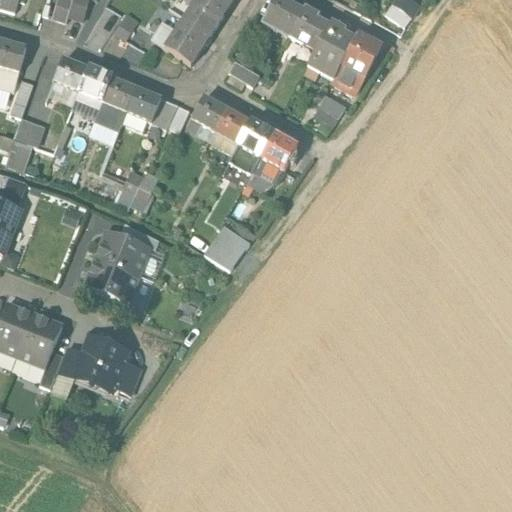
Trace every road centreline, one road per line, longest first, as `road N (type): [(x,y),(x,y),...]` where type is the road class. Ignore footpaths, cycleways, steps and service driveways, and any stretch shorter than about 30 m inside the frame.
road 1 (track): [(331,149),(96,473)]
road 2 (residential): [(0,29),(166,89),(203,82)]
road 3 (track): [(331,149),(440,0)]
road 4 (track): [(0,443),(96,473),(130,511)]
road 5 (residential): [(203,82),(331,149)]
road 6 (residential): [(0,281),(128,331)]
